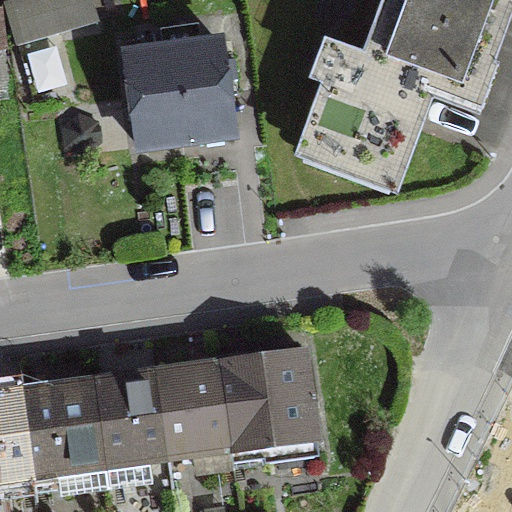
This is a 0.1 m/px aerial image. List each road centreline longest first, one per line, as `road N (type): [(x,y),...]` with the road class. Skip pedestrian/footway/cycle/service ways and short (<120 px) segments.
road 1 (residential): [(511,229),(0,314)]
road 2 (residential): [(511,240),(385,511)]
